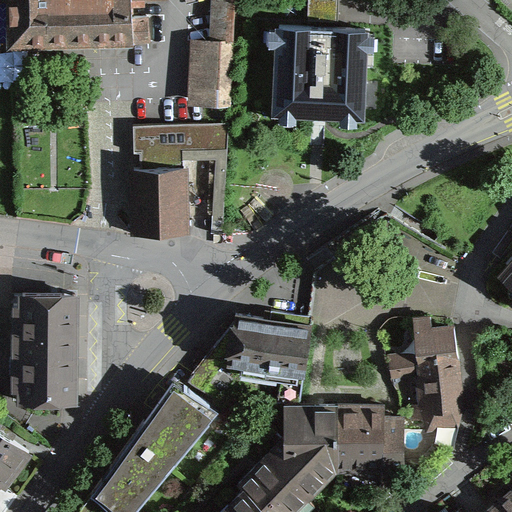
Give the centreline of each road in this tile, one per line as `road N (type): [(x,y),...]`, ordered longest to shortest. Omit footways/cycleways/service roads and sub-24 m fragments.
road 1 (tertiary): [(224,281),(378,177),(511,108)]
road 2 (tertiary): [(34,511),(158,343),(224,281)]
road 3 (residential): [(224,281),(182,258),(0,227)]
road 4 (residential): [(511,318),(461,292),(511,213)]
road 5 (residential): [(401,511),(511,434)]
